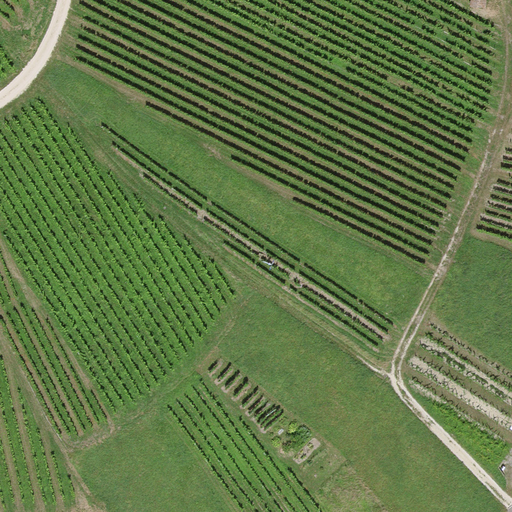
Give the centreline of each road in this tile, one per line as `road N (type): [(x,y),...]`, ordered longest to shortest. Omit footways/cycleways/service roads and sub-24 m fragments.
road 1 (track): [(398,386),(270,303),(104,161),(31,72)]
road 2 (track): [(398,386),(395,366),(470,204),(500,115),(508,80),(500,0)]
road 3 (track): [(511,502),(398,386)]
